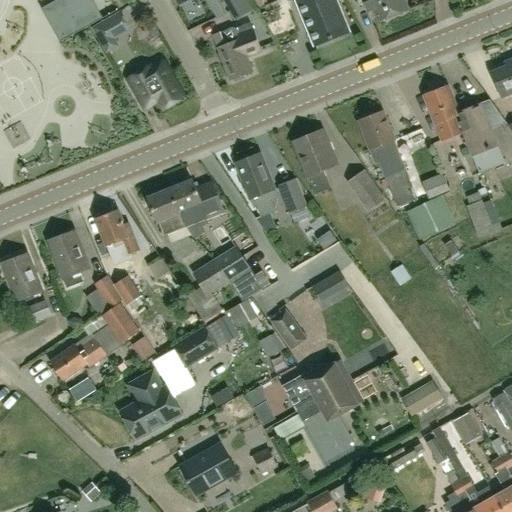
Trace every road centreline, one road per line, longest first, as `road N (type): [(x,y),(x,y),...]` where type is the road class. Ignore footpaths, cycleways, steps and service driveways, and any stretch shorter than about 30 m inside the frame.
road 1 (tertiary): [(225,127),(511,13)]
road 2 (tertiary): [(0,218),(225,127)]
road 3 (residential): [(0,360),(124,483)]
road 4 (residential): [(154,0),(225,127)]
